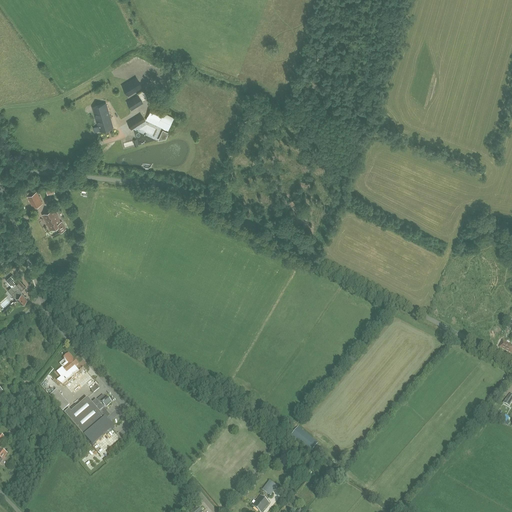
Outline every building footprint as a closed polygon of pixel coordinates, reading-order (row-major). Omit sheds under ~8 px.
[(122,86),(128,96),(142,87),(136,77),(122,86)] [(138,95),(126,102),(131,110),(143,103),(138,95)] [(106,103),(93,107),(100,131),(113,127),(106,103)] [(162,114),(163,113),(152,107),(146,120),(167,130),(173,119),(162,114)] [(141,114),(130,121),(127,123),(131,129),(146,121),(141,114)] [(43,203),(37,192),(27,197),(33,208),(43,203)] [(42,215),(50,230),(57,227),(60,232),(66,229),(62,221),(61,222),(54,209),(42,215)] [(11,289),(13,291),(14,291),(16,294),(13,296),(13,298),(15,300),(13,301),(14,302),(15,300),(16,301),(18,301),(22,304),(23,304),(24,302),(26,300),(24,297),(25,296),(20,292),(25,287),(19,280),(15,283),(15,284),(11,287),(11,289)] [(499,347),(505,350),(509,344),(502,340),(499,347)] [(67,373),(78,364),(76,361),(75,362),(69,354),(66,356),(63,358),(64,360),(64,361),(65,361),(68,364),(63,368),(67,373)] [(18,403),(20,401),(23,399),(19,394),(14,400),(17,404),(19,403),(18,403)] [(511,395),(510,394),(503,403),(510,407),(511,403),(511,395)] [(103,395),(98,399),(105,408),(111,403),(110,402),(111,402),(109,399),(109,400),(107,398),(106,398),(103,395)] [(96,400),(92,404),(87,398),(71,412),(67,408),(62,411),(92,447),(113,429),(105,419),(109,415),(105,411),(107,410),(105,408),(98,399),(97,400),(96,400)] [(298,427),(291,436),(289,438),(297,445),(299,443),(310,452),(318,443),(298,427)] [(270,496),(277,487),(270,481),(263,490),(270,496)] [(259,511),(261,511),(269,504),(260,496),(252,506),(259,511)]
